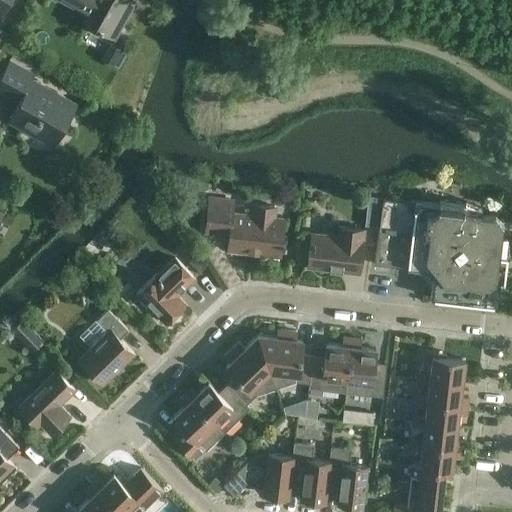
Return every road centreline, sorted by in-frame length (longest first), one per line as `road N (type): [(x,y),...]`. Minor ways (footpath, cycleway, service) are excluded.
road 1 (residential): [(511,329),(242,301),(118,422)]
road 2 (residential): [(118,422),(25,511)]
road 3 (residential): [(207,511),(118,422)]
